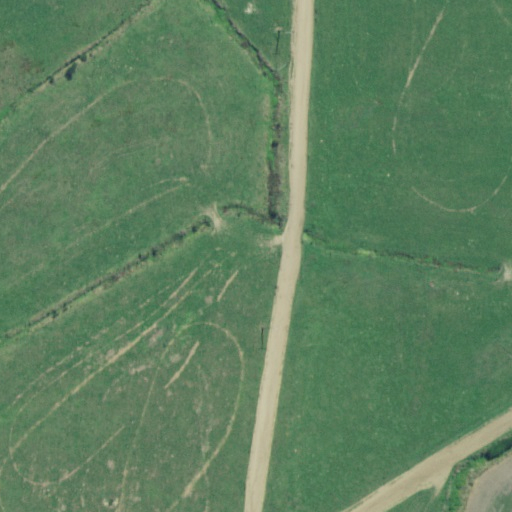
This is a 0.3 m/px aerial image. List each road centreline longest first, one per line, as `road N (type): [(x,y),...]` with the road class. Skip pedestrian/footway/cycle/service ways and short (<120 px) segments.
road 1 (track): [(250,511),(296,210),(306,0)]
road 2 (track): [(356,511),(511,418)]
